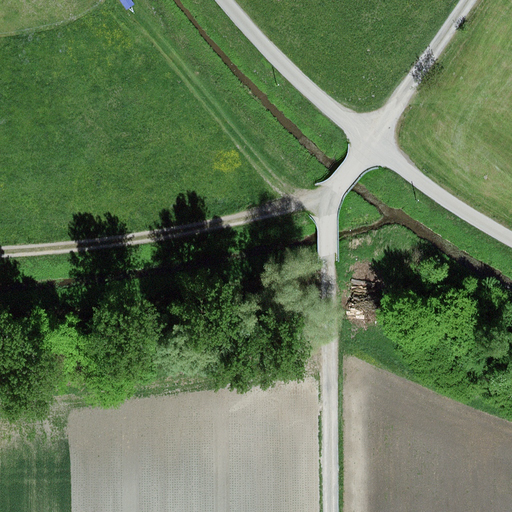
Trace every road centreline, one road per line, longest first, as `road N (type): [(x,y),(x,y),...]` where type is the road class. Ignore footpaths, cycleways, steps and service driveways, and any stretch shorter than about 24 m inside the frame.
road 1 (unclassified): [(511,238),(366,144),(249,0)]
road 2 (track): [(0,258),(148,250),(328,204)]
road 3 (track): [(332,511),(328,204)]
road 4 (track): [(465,0),(328,204)]
